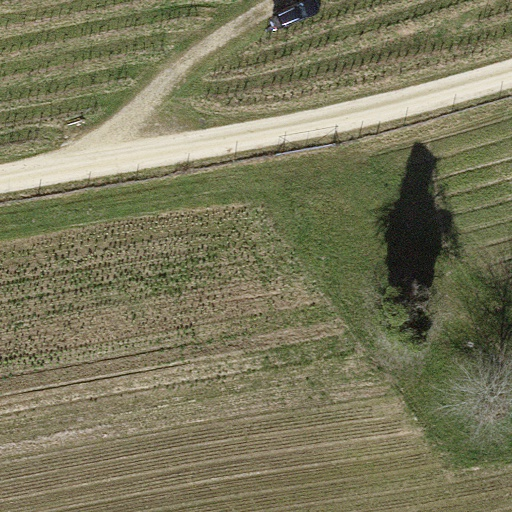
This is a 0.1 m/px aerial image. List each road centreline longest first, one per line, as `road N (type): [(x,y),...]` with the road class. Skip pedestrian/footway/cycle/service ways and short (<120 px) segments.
road 1 (track): [(511,73),(391,107),(0,180)]
road 2 (track): [(71,168),(223,38),(285,0)]
